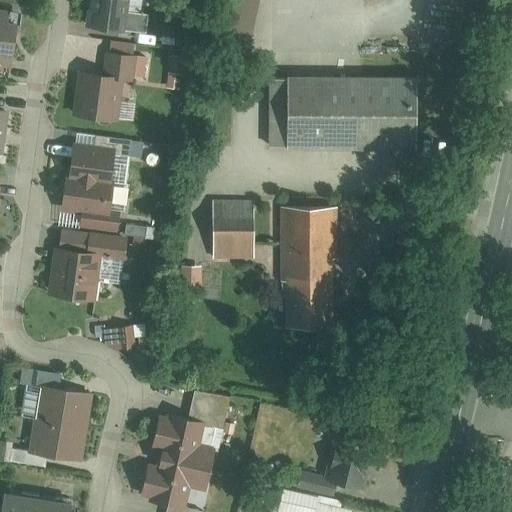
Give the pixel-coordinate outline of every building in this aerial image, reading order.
[(117,22),(120,0),(78,0),(76,16),(117,22)] [(95,62),(72,60),(68,105),(108,109),(112,67),(126,68),(128,45),(97,42),(95,62)] [(404,62),(257,64),(258,135),(405,133),(404,62)] [(64,134),(59,167),(102,174),(108,142),(64,134)] [(97,207),(102,174),(59,167),(53,201),(75,205),(73,219),(111,225),(113,210),(97,207)] [(244,192),(202,192),(203,250),(244,250),(244,192)] [(330,196),(273,197),(274,314),(331,313),(330,196)] [(47,240),(42,283),(87,288),(93,245),(116,248),(119,230),(57,222),(55,241),(47,240)] [(192,281),(192,256),(172,257),(172,281),(192,281)] [(29,375),(23,407),(77,417),(83,385),(29,375)] [(155,403),(138,489),(179,497),(183,481),(198,484),(207,438),(192,435),(197,411),(155,403)] [(71,453),(77,417),(23,407),(17,444),(71,453)] [(326,473),(353,480),(366,430),(329,421),(317,469),(291,462),(287,476),(323,485),(326,473)] [(0,511),(26,511),(32,485),(0,479),(0,511)] [(64,511),(68,492),(32,485),(26,511),(64,511)]
